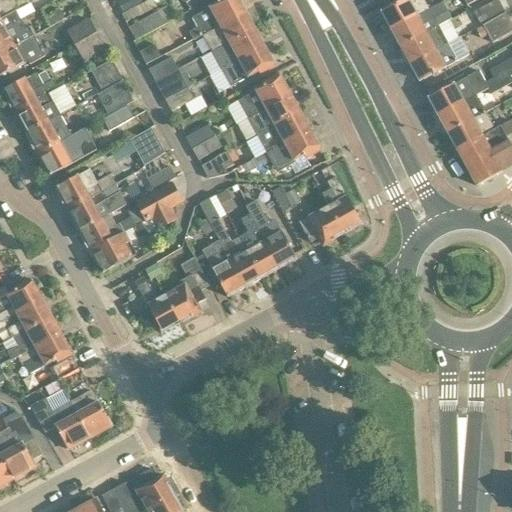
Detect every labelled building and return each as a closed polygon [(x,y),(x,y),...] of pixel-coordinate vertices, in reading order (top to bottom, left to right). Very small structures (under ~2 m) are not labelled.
[(0,34),(21,22),(16,13),(31,5),(27,0),(20,0),(0,11),(0,34)] [(0,0),(0,11),(20,0),(0,0)] [(141,4),(138,0),(118,0),(116,2),(122,15),(136,8),(141,4)] [(202,37),(245,14),(237,0),(228,0),(192,20),(198,29),(189,34),(194,42),(202,37)] [(391,32),(429,11),(423,0),(408,0),(382,15),(391,32)] [(483,27),(505,15),(498,2),(474,15),(481,28),(483,27)] [(401,49),(438,28),(435,22),(448,14),(443,4),(429,12),(429,11),(391,32),(401,49)] [(141,16),(136,8),(122,15),(127,24),(141,16)] [(168,11),(167,9),(129,30),(135,42),(173,20),(168,11)] [(60,12),(45,20),(50,29),(65,21),(60,12)] [(212,54),(254,31),(245,14),(202,37),(212,54)] [(511,27),(505,15),(483,27),(493,45),(511,34),(511,27)] [(0,56),(34,38),(34,37),(36,36),(32,29),(27,32),(21,22),(0,34),(0,56)] [(76,48),(97,36),(90,22),(68,34),(76,48)] [(410,67),(448,46),(443,36),(438,28),(401,49),(410,67)] [(483,28),(477,31),(482,39),(488,36),(483,28)] [(221,72),(264,48),(254,31),(212,54),(221,72)] [(97,36),(76,48),(83,61),(105,49),(97,36)] [(34,38),(0,56),(0,79),(28,64),(29,67),(45,58),(34,38)] [(448,46),(410,67),(420,84),(458,63),(448,46)] [(264,48),(221,72),(231,89),(273,66),(264,48)] [(156,85),(179,72),(172,59),(149,72),(156,85)] [(511,81),(510,78),(511,76),(511,59),(501,65),(506,73),(497,78),(503,89),(511,83),(511,81)] [(123,82),(112,62),(91,73),(103,94),(123,82)] [(165,102),(188,90),(194,87),(186,73),(181,76),(179,72),(156,85),(165,102)] [(49,96),(49,97),(59,91),(54,82),(52,83),(46,73),(38,78),(37,75),(4,93),(15,114),(49,96)] [(485,85),(486,84),(480,73),(466,80),(447,91),(429,101),(438,118),(476,97),(488,91),(485,85)] [(447,91),(466,80),(463,76),(444,87),(447,91)] [(491,95),(503,89),(497,78),(486,84),(485,85),(488,91),(491,95)] [(248,120),(291,97),(281,80),(239,103),(248,120)] [(122,83),(104,93),(97,97),(108,117),(133,104),(122,83)] [(188,90),(165,102),(171,114),(186,106),(194,101),(188,90)] [(61,117),(49,97),(49,96),(15,114),(27,136),(61,117)] [(258,138),(300,114),(291,97),(248,120),(258,138)] [(448,136),(486,115),(476,97),(438,118),(448,136)] [(128,108),(110,118),(103,121),(110,133),(134,120),(128,108)] [(300,114),(258,138),(267,155),(310,132),(300,114)] [(458,153),(495,132),(486,115),(448,136),(458,153)] [(38,157),(72,138),(61,117),(27,136),(38,157)] [(223,126),(217,130),(219,135),(226,131),(223,126)] [(202,146),(216,139),(209,127),(186,140),(192,152),(202,146)] [(501,129),(495,132),(458,153),(477,188),(502,175),(502,174),(511,168),(511,149),(506,139),(501,129)] [(165,159),(150,132),(129,144),(144,170),(165,159)] [(256,161),(253,163),(257,170),(273,161),(279,174),(296,165),(295,163),(319,149),(310,132),(267,155),(256,161)] [(72,138),(38,157),(50,178),(84,159),(72,138)] [(198,163),(208,157),(202,146),(192,152),(198,163)] [(233,165),(228,155),(202,168),(208,181),(228,177),(226,171),(234,167),(233,165)] [(322,196),(329,208),(344,236),(362,226),(330,168),(321,173),(331,191),(322,196)] [(170,169),(152,179),(148,181),(154,193),(176,180),(170,169)] [(68,212),(115,186),(110,177),(97,184),(90,172),(56,190),(68,212)] [(110,216),(127,207),(115,186),(68,212),(80,233),(110,216)] [(152,220),(175,208),(182,204),(172,187),(137,206),(139,209),(128,214),(136,229),(142,225),(143,226),(146,224),(147,225),(153,222),(152,220)] [(273,194),(283,213),(301,203),(295,192),(286,197),(282,189),(273,194)] [(217,198),(227,216),(238,210),(228,192),(217,198)] [(220,221),(210,201),(200,206),(207,220),(211,226),(219,221),(220,221)] [(250,217),(279,271),(297,261),(275,222),(271,225),(267,217),(265,219),(257,203),(246,209),(250,217)] [(152,220),(153,222),(158,232),(176,222),(175,208),(152,220)] [(326,245),(344,236),(329,208),(299,225),(310,245),(322,238),(326,245)] [(117,228),(110,216),(80,233),(91,254),(131,232),(131,231),(130,229),(123,232),(120,226),(117,228)] [(262,280),(279,271),(250,217),(242,221),(248,233),(239,238),(240,239),(262,280)] [(231,244),(219,221),(211,226),(220,243),(219,243),(245,290),(262,280),(240,239),(231,244)] [(148,236),(143,226),(142,225),(136,229),(131,231),(131,232),(91,254),(103,275),(137,257),(128,239),(136,235),(139,241),(148,236)] [(228,299),(245,290),(219,243),(202,252),(210,267),(218,283),(228,299)] [(165,298),(180,325),(198,315),(194,308),(206,302),(201,292),(210,287),(201,271),(195,259),(181,267),(188,280),(180,284),(182,287),(174,292),(174,293),(165,298)] [(157,266),(145,273),(151,282),(163,276),(157,266)] [(201,271),(210,287),(218,283),(210,267),(201,271)] [(180,325),(165,298),(156,303),(146,283),(137,288),(163,335),(180,325)] [(0,324),(42,302),(33,285),(10,297),(5,289),(0,291),(0,324)] [(14,340),(52,319),(42,302),(0,324),(0,335),(9,331),(14,340)] [(18,360),(61,337),(52,319),(14,340),(18,348),(7,354),(12,362),(18,359),(18,360)] [(61,337),(18,360),(22,367),(25,366),(30,376),(71,354),(61,337)] [(59,382),(79,371),(72,359),(53,370),(59,382)] [(59,382),(66,397),(88,385),(80,370),(79,371),(59,382)] [(71,405),(66,397),(64,392),(31,410),(45,435),(56,429),(67,450),(72,447),(73,450),(90,441),(71,405)] [(71,405),(90,441),(107,431),(106,429),(110,426),(96,400),(95,400),(92,393),(71,405)] [(0,455),(14,482),(31,473),(30,470),(35,467),(32,461),(41,456),(33,442),(34,441),(21,417),(5,426),(8,431),(11,437),(0,443),(0,455)] [(0,489),(14,482),(0,455),(0,489)] [(134,503),(140,500),(147,511),(146,511),(147,511),(174,498),(164,480),(158,483),(151,471),(131,482),(124,486),(134,503)] [(138,511),(134,503),(124,486),(113,492),(123,511),(138,511)] [(109,511),(123,511),(113,492),(102,498),(109,511)] [(146,511),(181,511),(174,498),(147,511),(146,511),(147,511),(146,511)] [(76,511),(102,511),(97,503),(93,506),(92,504),(76,511)]
